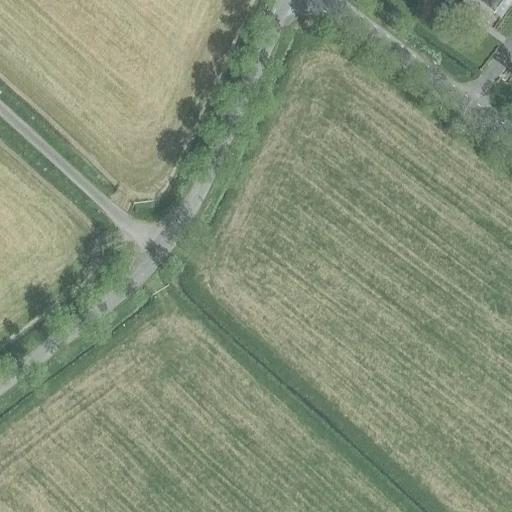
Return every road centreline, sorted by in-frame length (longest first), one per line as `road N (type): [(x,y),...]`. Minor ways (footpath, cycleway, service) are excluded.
road 1 (tertiary): [(0,382),(109,301),(156,253),(193,198),(284,0)]
road 2 (tertiary): [(511,138),(325,0)]
